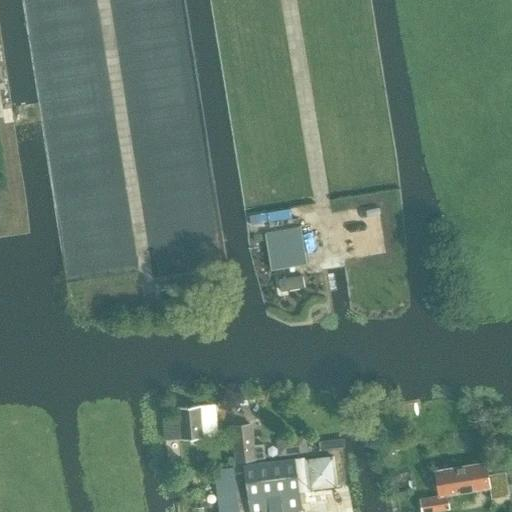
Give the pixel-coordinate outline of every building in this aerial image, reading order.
[(308,172),(296,174),(300,198),(312,196),(308,172)] [(265,243),(269,270),(306,265),(300,228),(263,234),(264,235),(265,243)] [(264,235),(254,237),(255,244),(265,243),(264,235)] [(164,425),(166,441),(217,437),(214,406),(178,409),(179,424),(164,425)] [(237,430),(242,461),(258,459),(254,427),(237,430)] [(305,437),(277,441),(279,457),(307,453),(305,437)] [(302,461),(306,491),(336,487),(332,457),(302,461)] [(243,466),(248,511),(288,511),(302,510),(295,459),(243,466)] [(422,511),(431,511),(449,509),(446,495),(503,485),(500,471),(505,470),(503,461),(485,463),(434,471),(438,496),(420,499),(422,511)] [(214,469),(219,511),(239,511),(234,467),(214,469)]
